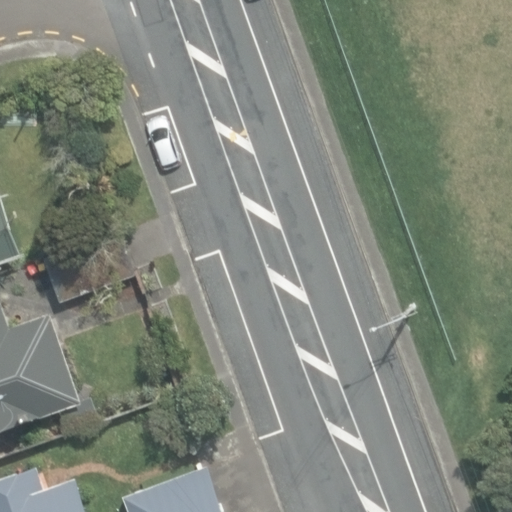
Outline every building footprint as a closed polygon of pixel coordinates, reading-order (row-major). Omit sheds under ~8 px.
[(0,264),(2,263),(1,259),(22,251),(8,214),(4,192),(0,193),(0,264)] [(46,256),(62,299),(137,272),(121,229),(46,256)] [(13,325),(4,298),(0,299),(0,428),(83,400),(53,311),(13,325)] [(69,430),(102,419),(95,397),(62,408),(69,430)] [(126,489),(133,511),(228,511),(211,461),(126,489)] [(0,511),(96,511),(80,471),(44,484),(37,464),(0,476),(0,511)]
